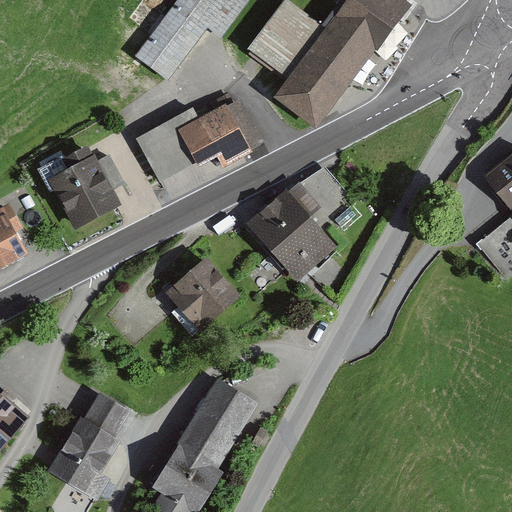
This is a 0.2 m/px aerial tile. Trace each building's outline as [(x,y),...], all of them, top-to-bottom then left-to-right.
[(217,34),(242,1),(241,0),(176,0),(134,56),(162,77),(203,24),(217,34)] [(340,0),(328,17),(370,48),(405,0),(340,0)] [(249,51),(288,80),(324,32),(285,3),(249,51)] [(322,99),(329,103),(370,48),(328,17),(321,26),(326,30),(324,32),(288,80),(275,97),(306,120),(322,99)] [(219,164),(258,143),(244,116),(230,124),(222,109),(197,122),(194,118),(139,148),(156,180),(212,150),(219,164)] [(112,202),(105,190),(120,182),(106,156),(91,164),(83,150),(45,171),(73,223),(112,202)] [(511,152),(485,175),(511,207),(511,220),(478,248),(503,279),(505,280),(511,274),(511,152)] [(329,246),(316,231),(352,200),(337,184),(328,173),(312,186),(298,192),(293,186),(283,193),(248,222),(295,275),(299,271),(329,246)] [(0,265),(21,253),(9,232),(15,228),(4,208),(0,209),(0,265)] [(189,335),(233,296),(203,262),(167,293),(183,312),(175,319),(189,335)] [(177,447),(210,467),(249,405),(216,385),(177,447)] [(85,489),(113,441),(108,438),(124,412),(98,396),(82,422),(79,420),(50,468),(85,489)] [(0,443),(22,418),(0,398),(0,443)] [(210,467),(177,447),(153,485),(163,492),(154,506),(163,511),(187,511),(190,508),(191,509),(215,471),(210,467)]
